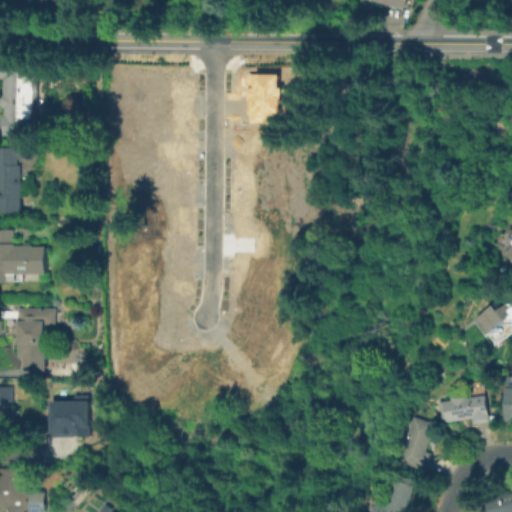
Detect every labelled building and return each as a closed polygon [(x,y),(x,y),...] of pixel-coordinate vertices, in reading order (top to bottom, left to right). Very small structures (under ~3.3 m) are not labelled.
[(410,0),(408,8),(380,0),(410,0)] [(43,62),(43,77),(33,77),(33,85),(47,85),(47,119),(42,119),(42,132),(32,132),(32,134),(13,133),(13,110),(14,110),(14,107),(13,107),(9,103),(9,97),(12,94),(12,77),(7,77),(7,62),(43,62)] [(252,72),(251,91),(254,91),(254,113),(255,113),(255,121),(284,122),(284,113),(287,113),(287,102),(295,102),(296,86),(285,86),(285,73),(252,72)] [(34,151),(35,180),(41,180),(41,206),(31,207),(31,215),(7,215),(6,151),(34,151)] [(253,192),(253,205),(255,205),(255,214),(254,213),(254,236),(271,236),(271,233),(294,232),(295,218),(288,218),(288,206),(295,206),(293,193),(253,192)] [(23,229),(23,243),(42,244),(42,245),(56,245),(55,273),(16,273),(16,281),(0,281),(0,242),(2,242),(2,228),(23,229)] [(144,251),(163,251),(163,245),(176,245),(176,249),(179,249),(179,293),(145,294),(144,283),(140,283),(140,263),(144,263),(144,251)] [(511,303),(511,323),(503,323),(488,334),(476,319),(496,304),(500,309),(507,303),(511,303)] [(64,307),(64,323),(53,323),(53,369),(30,369),(30,355),(26,355),(26,316),(10,316),(10,332),(0,332),(0,309),(10,309),(10,310),(26,310),(26,307),(64,307)] [(119,308),(119,328),(118,328),(118,341),(119,341),(119,346),(118,346),(118,363),(130,363),(130,358),(153,358),(152,348),(161,348),(161,332),(159,332),(159,328),(158,328),(158,321),(138,321),(138,308),(119,308)] [(0,385),(17,385),(17,445),(0,445),(0,385)] [(485,394),(490,420),(473,423),(472,417),(444,422),(440,401),(485,394)] [(52,397),(92,397),(91,433),(53,434),(52,397)] [(432,452),(426,469),(400,460),(414,416),(435,423),(426,450),(432,452)] [(0,467),(34,468),(34,483),(27,483),(26,490),(49,491),(48,511),(27,510),(26,511),(1,511),(1,501),(0,501),(0,491),(1,491),(1,487),(0,487),(0,467)] [(414,479),(406,510),(413,511),(376,511),(378,505),(384,506),(393,473),(414,479)] [(489,511),(486,497),(511,490),(511,511),(489,511)]
